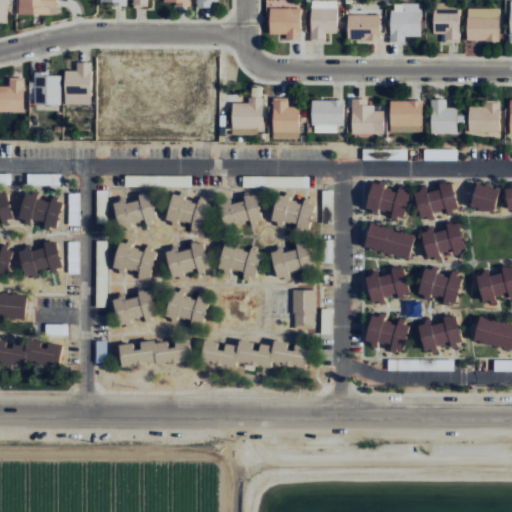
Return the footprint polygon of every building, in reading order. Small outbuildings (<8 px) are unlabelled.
[(57,14),(56,0),(17,0),(18,14),(57,14)] [(196,0),(196,7),(211,8),(212,1),(222,2),(221,0),(196,0)] [(336,33),(337,0),(319,0),(310,0),(310,41),(325,41),(325,33),(336,33)] [(420,36),(421,4),(401,3),(401,11),(391,11),(390,41),(405,42),(405,36),(420,36)] [(460,7),(447,7),(447,4),(428,4),(428,21),(433,21),(432,34),(442,34),(441,42),(459,42),(460,7)] [(466,40),(499,41),(500,8),(467,7),(466,40)] [(300,8),(269,8),(270,34),(285,34),(285,40),(300,40),(300,8)] [(379,40),(379,14),(347,14),(347,40),(379,40)] [(64,70),(64,104),(90,105),(91,62),(76,61),(76,70),(64,70)] [(60,75),(49,75),(49,72),(35,71),(34,104),(60,104),(60,75)] [(0,112),(23,112),(23,77),(8,77),(8,86),(0,85),(0,112)] [(250,103),(232,103),(231,127),(262,128),(263,87),(250,87),(250,103)] [(299,107),(288,106),(288,97),(273,97),(272,138),(299,138),(299,107)] [(344,126),(344,100),(312,99),(312,132),(337,133),(337,126),(344,126)] [(351,133),(377,134),(377,105),(367,105),(367,99),(352,99),(351,133)] [(457,133),(457,107),(446,107),(446,99),(430,99),(431,133),(457,133)] [(422,132),(422,100),(390,100),(389,132),(422,132)] [(499,133),(500,100),(485,100),(485,107),(468,106),(468,132),(499,133)] [(406,150),(387,149),(386,160),(406,160),(406,150)] [(457,150),(424,149),(424,160),(457,161),(457,150)] [(0,184),(8,184),(9,174),(0,173),(0,184)] [(125,187),(191,187),(191,176),(125,175),(125,187)] [(242,187),(302,188),(303,177),(243,176),(242,187)] [(410,191),(398,189),(398,191),(384,189),(385,184),(372,181),(365,213),(377,215),(379,209),(392,212),(390,218),(403,221),(410,191)] [(452,182),(439,184),(440,189),(427,192),(426,188),(415,190),(421,220),(434,218),(432,212),(445,209),(446,213),(458,211),(452,182)] [(492,213),(500,189),(478,182),(470,206),(492,213)] [(0,219),(2,219),(3,221),(14,219),(6,190),(0,192),(0,219)] [(322,206),(333,206),(333,190),(322,190),(322,206)] [(63,201),(51,198),(50,202),(37,199),(38,194),(25,191),(18,222),(30,225),(31,222),(57,228),(63,201)] [(157,218),(150,192),(138,195),(139,199),(125,203),(124,199),(114,202),(122,231),(133,229),(132,225),(157,218)] [(166,221),(178,224),(178,221),(192,224),(191,229),(203,232),(210,202),(198,199),(197,203),(184,200),(185,195),(172,192),(166,221)] [(263,221),(256,193),(244,197),(245,200),(232,204),(230,198),(218,201),(225,227),(250,220),(251,224),(263,221)] [(310,228),(314,202),(303,200),(303,203),(289,201),(290,196),(276,193),(271,224),(283,225),(283,224),(310,228)] [(459,222),(447,225),(447,227),(421,233),(428,259),(440,256),(440,255),(465,249),(459,222)] [(415,234),(370,223),(364,246),(409,257),(415,234)] [(57,240),(44,242),(45,248),(31,250),(30,248),(20,249),(25,280),(38,277),(37,272),(62,268),(57,240)] [(150,276),(157,250),(145,247),(144,251),(131,248),(132,243),(120,240),(113,270),(124,273),(125,270),(150,276)] [(332,240),(323,241),(323,262),(333,262),(332,240)] [(209,269),(203,241),(191,244),(192,248),(178,251),(177,247),(165,250),(173,280),(185,278),(185,274),(209,269)] [(314,268),(308,241),(295,243),(296,249),(283,252),(282,248),(271,250),(278,284),(291,281),(289,274),(314,268)] [(255,279),(262,251),(251,248),(250,251),(224,244),(218,269),(231,272),(255,279)] [(13,248),(1,246),(0,250),(0,249),(0,271),(8,273),(13,248)] [(366,276),(373,306),(385,304),(384,297),(399,294),(399,297),(410,294),(403,266),(390,269),(391,273),(379,276),(378,273),(366,276)] [(483,303),(495,300),(494,297),(509,293),(510,295),(511,294),(511,266),(502,268),(503,272),(490,275),(489,271),(476,274),(483,303)] [(455,305),(463,277),(451,274),(450,278),(436,274),(437,270),(425,267),(418,294),(429,297),(430,294),(444,298),(443,301),(455,305)] [(155,316),(150,289),(137,291),(138,297),(125,299),(124,296),(114,298),(120,329),(132,326),(131,321),(155,316)] [(165,319),(177,321),(177,319),(203,325),(209,298),(198,295),(197,299),(183,296),(184,292),(172,289),(165,319)] [(316,290),(294,289),(293,328),(315,329),(316,290)] [(0,317),(25,320),(27,295),(0,291),(0,317)] [(332,309),(322,308),(321,334),(332,334),(332,309)] [(378,342),(391,345),(390,350),(403,353),(410,323),(398,321),(397,325),(384,321),(385,317),(372,314),(365,345),(377,348),(378,342)] [(462,342),(456,315),(444,318),(445,322),(431,325),(431,321),(418,323),(424,352),(438,350),(437,347),(462,342)] [(511,324),(480,316),(474,339),(511,349),(511,324)] [(67,325),(47,324),(47,334),(67,334),(67,325)] [(63,344),(45,341),(27,338),(26,344),(10,341),(0,339),(0,363),(24,367),(25,362),(59,368),(63,344)] [(119,344),(121,367),(191,359),(189,338),(171,340),(170,339),(136,343),(136,342),(119,344)] [(106,340),(95,340),(95,357),(106,357),(106,340)] [(306,368),(309,346),(294,343),(294,350),(287,349),(288,342),(273,340),(272,345),(260,343),(259,350),(253,349),(254,342),(239,340),(238,345),(205,340),(201,362),(236,368),(237,363),(271,368),(272,363),(306,368)]
